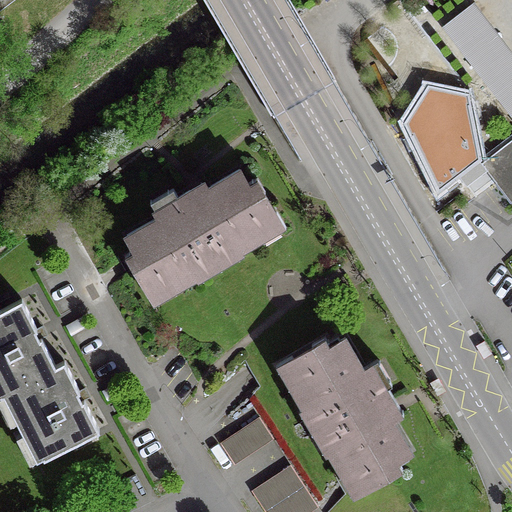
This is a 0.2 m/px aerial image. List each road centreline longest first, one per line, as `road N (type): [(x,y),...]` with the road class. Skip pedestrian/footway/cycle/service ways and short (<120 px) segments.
road 1 (tertiary): [(244,0),(467,379)]
road 2 (residential): [(0,85),(96,0)]
